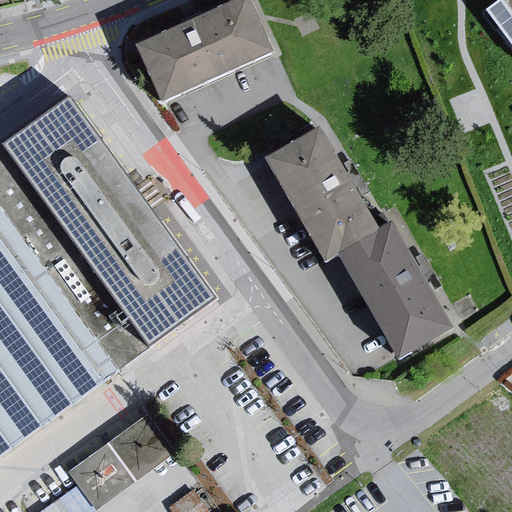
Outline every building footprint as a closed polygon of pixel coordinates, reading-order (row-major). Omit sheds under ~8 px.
[(511,0),(492,0),(482,8),(511,47),(511,0)] [(255,2),(138,52),(164,108),(280,58),(255,2)] [(70,100),(4,147),(149,348),(215,300),(70,100)] [(345,266),(400,363),(456,333),(393,227),(382,235),(324,134),(267,163),(328,270),(345,266)] [(0,459),(121,372),(0,205),(0,459)] [(80,482),(34,511),(85,511),(178,454),(152,412),(69,464),(80,482)] [(197,485),(169,503),(175,511),(210,511),(214,509),(197,485)]
